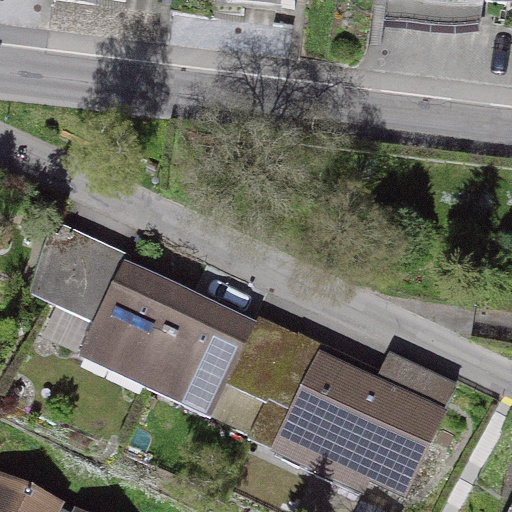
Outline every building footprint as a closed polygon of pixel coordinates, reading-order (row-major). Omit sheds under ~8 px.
[(229,0),(229,1),(294,9),(294,0),(229,0)] [(97,327),(124,271),(50,236),(31,297),(52,306),(97,327)] [(124,271),(97,327),(85,354),(148,383),(189,297),(125,268),(124,271)] [(252,327),(189,297),(148,383),(212,413),(225,385),(266,405),(271,393),(292,349),(251,330),(252,327)] [(403,498),(442,416),(294,346),(292,349),(271,393),(298,406),(282,440),(403,498)] [(0,511),(55,511),(56,511),(0,484),(0,511)]
